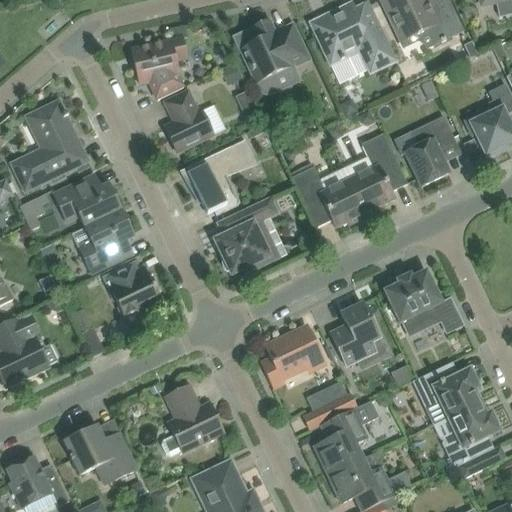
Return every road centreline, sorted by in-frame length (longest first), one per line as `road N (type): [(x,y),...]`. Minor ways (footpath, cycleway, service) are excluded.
road 1 (residential): [(216,326),(76,38)]
road 2 (residential): [(216,326),(439,222)]
road 3 (residential): [(0,431),(216,326)]
road 4 (residential): [(300,511),(216,326)]
road 5 (residential): [(511,373),(439,222)]
road 6 (residential): [(197,0),(111,19),(76,38)]
